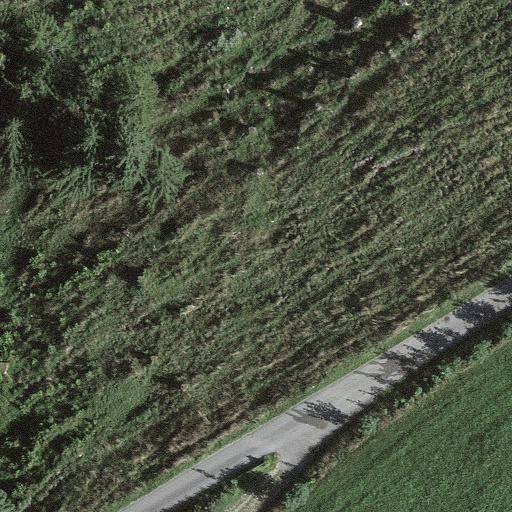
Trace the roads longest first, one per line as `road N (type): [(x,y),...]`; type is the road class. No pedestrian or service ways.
road 1 (track): [(142,511),(511,291)]
road 2 (track): [(241,511),(369,378)]
